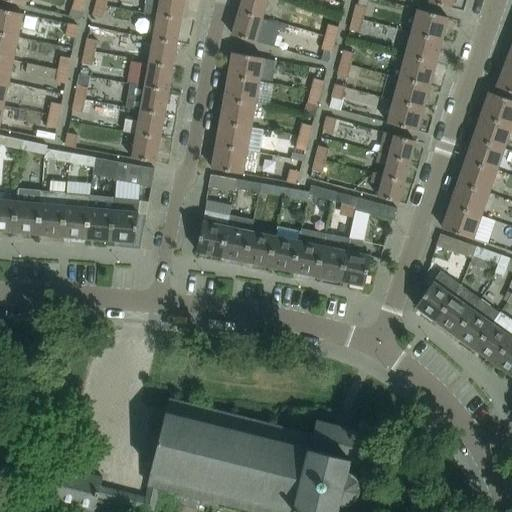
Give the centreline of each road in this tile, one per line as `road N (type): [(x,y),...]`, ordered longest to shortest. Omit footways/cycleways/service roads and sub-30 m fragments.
road 1 (residential): [(365,347),(414,227),(481,0)]
road 2 (residential): [(158,302),(220,0)]
road 3 (residential): [(365,347),(321,328),(158,302)]
road 4 (residential): [(480,459),(459,424),(396,360),(365,347)]
road 5 (residential): [(158,302),(0,292)]
